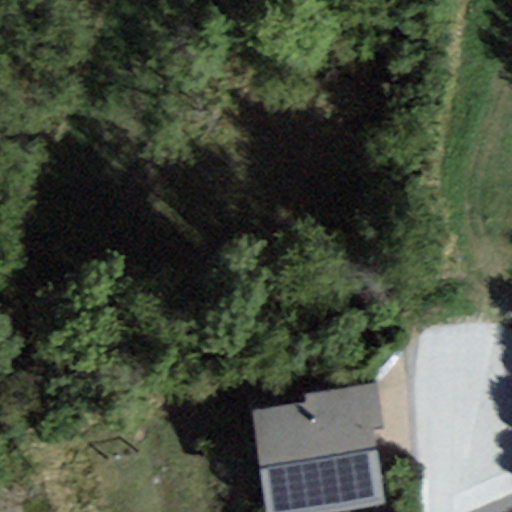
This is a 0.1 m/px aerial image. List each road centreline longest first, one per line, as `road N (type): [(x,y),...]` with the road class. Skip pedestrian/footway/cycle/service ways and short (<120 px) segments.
road 1 (unknown): [(0,372),(46,381),(511,300)]
road 2 (unclassified): [(438,511),(452,307)]
